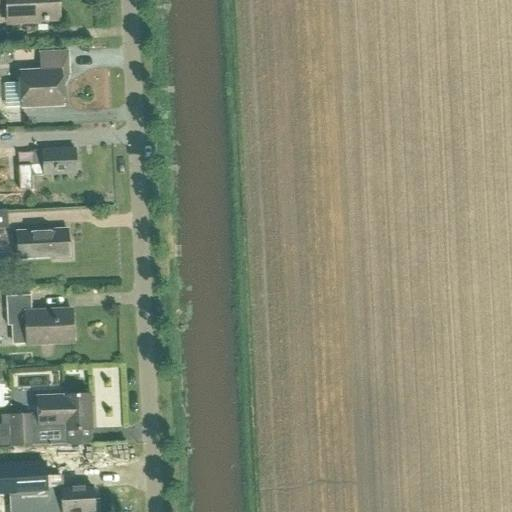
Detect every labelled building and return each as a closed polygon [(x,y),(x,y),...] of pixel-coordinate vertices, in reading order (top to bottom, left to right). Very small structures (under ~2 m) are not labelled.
[(0,0),(0,1),(7,1),(8,22),(43,20),(43,17),(58,16),(57,0),(0,0)] [(21,105),(62,103),(61,73),(69,73),(68,48),(39,50),(40,68),(20,69),(21,105)] [(33,148),(34,161),(17,162),(19,187),(31,186),(31,172),(43,171),(43,172),(76,170),(75,145),(42,147),(42,148),(33,148)] [(67,241),(66,229),(17,231),(18,257),(52,256),(52,259),(71,258),(70,241),(67,241)] [(30,311),(30,296),(7,297),(8,324),(14,324),(15,342),(72,340),(70,309),(30,311)] [(91,428),(90,394),(31,396),(32,418),(27,418),(27,417),(1,418),(2,446),(28,445),(28,447),(65,446),(65,429),(91,428)] [(44,463),(0,465),(0,494),(15,493),(15,511),(93,511),(92,487),(61,489),(61,477),(45,478),(44,463)]
